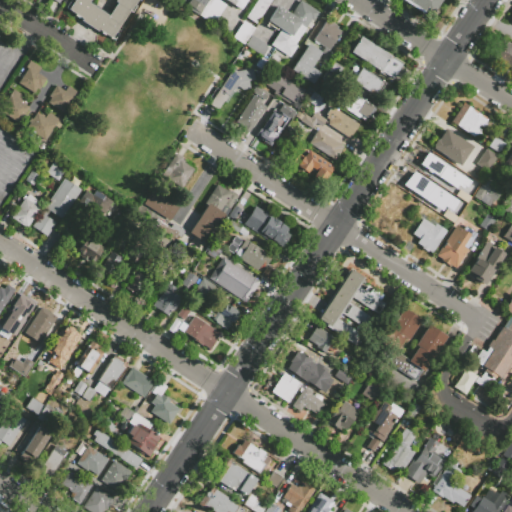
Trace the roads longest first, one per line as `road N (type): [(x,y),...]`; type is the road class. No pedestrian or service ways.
road 1 (residential): [(0,240),(404,511)]
road 2 (residential): [(338,227),(148,511)]
road 3 (residential): [(486,0),(338,227)]
road 4 (residential): [(357,0),(511,103)]
road 5 (residential): [(188,128),(338,227)]
road 6 (residential): [(338,227),(482,322)]
